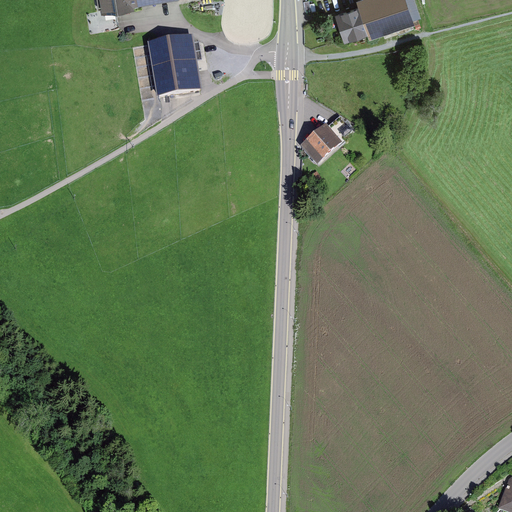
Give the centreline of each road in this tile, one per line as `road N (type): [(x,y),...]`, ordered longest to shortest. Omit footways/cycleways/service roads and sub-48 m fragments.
road 1 (tertiary): [(287,52),(273,511)]
road 2 (unclassified): [(0,218),(245,75),(261,52),(287,52)]
